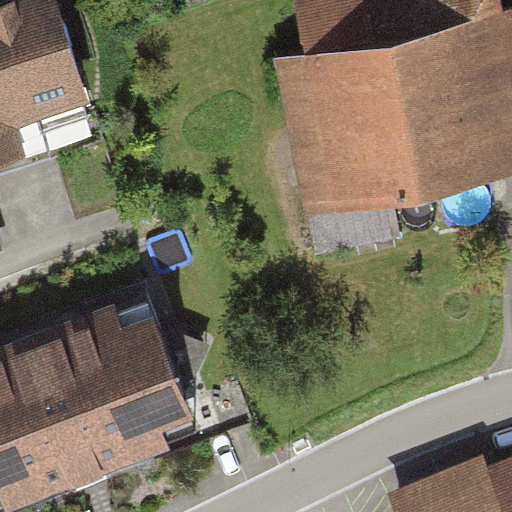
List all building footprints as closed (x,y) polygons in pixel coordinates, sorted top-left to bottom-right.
[(84,84),(57,0),(0,0),(0,141),(14,137),(5,109),(84,84)] [(319,222),(511,180),(511,18),(508,0),(322,0),(299,5),(309,52),(284,57),(319,222)] [(0,235),(10,231),(0,203),(0,235)] [(147,288),(0,344),(0,511),(12,511),(205,438),(147,288)] [(511,460),(499,465),(511,502),(511,460)] [(510,511),(511,502),(499,465),(401,500),(404,511),(510,511)]
